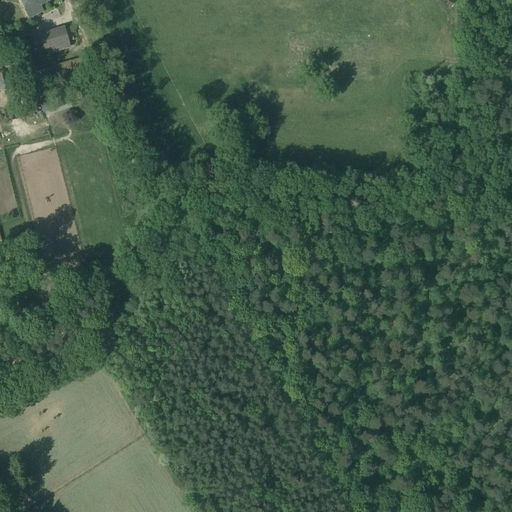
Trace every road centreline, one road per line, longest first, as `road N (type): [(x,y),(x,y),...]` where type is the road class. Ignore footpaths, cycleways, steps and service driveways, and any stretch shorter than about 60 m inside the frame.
road 1 (track): [(511,207),(212,187),(181,203)]
road 2 (track): [(181,203),(126,271),(0,338)]
